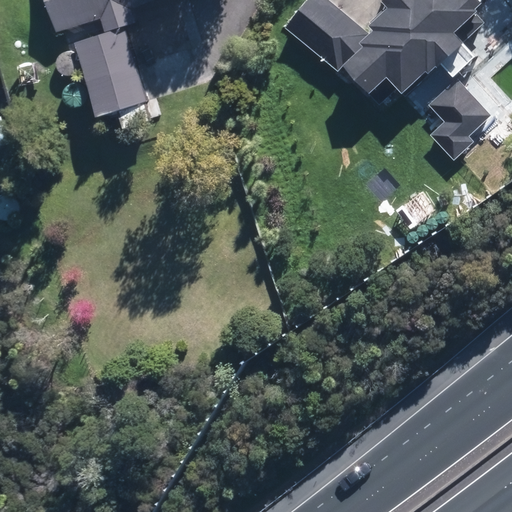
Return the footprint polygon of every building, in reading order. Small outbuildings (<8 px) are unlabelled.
[(53,0),(62,29),(107,16),(110,28),(142,19),(139,6),(159,0),(53,0)] [(399,0),(401,1),(380,20),(384,26),(378,31),(338,0),(315,0),(291,30),(342,72),(381,116),(402,98),(418,116),(432,103),(446,120),(433,131),(458,158),(479,139),(475,134),(498,113),(450,60),(475,37),(465,25),(492,0),(399,0)] [(130,27),(83,42),(105,114),(125,108),(131,125),(158,116),(130,27)] [(59,69),(61,71),(65,73),(68,73),(71,73),(74,71),(77,68),(78,65),(78,62),(77,58),(75,55),(72,53),(69,53),(65,53),(62,54),(60,56),(58,59),(57,62),(58,66),(59,69)] [(66,101),(68,104),(71,105),(75,106),(78,105),(81,103),(83,101),(84,97),(85,94),(84,91),(81,88),(79,86),(75,85),(72,85),(69,86),(66,89),(64,92),(64,95),(64,98),(66,101)] [(4,114),(0,115),(0,140),(12,137),(4,114)] [(0,214),(1,215),(5,216),(8,215),(11,213),(14,211),(15,207),(15,204),(14,201),(12,198),(9,196),(6,195),(2,195),(0,195),(0,214)]
